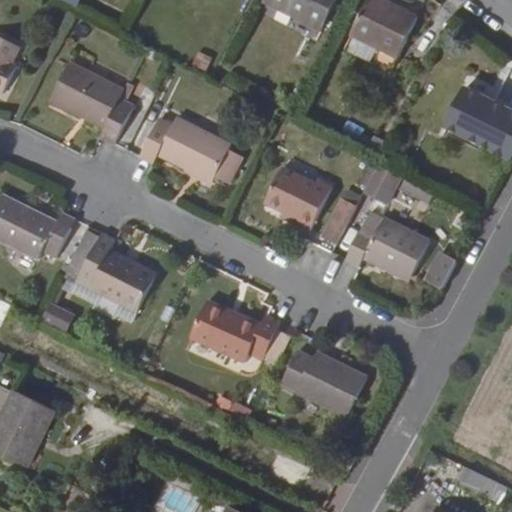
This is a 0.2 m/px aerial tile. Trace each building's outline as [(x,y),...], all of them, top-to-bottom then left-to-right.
[(336,0),(262,0),(261,3),(320,32),(336,0)] [(415,20),(377,0),(367,0),(350,36),(395,60),(415,20)] [(30,52),(1,38),(0,40),(0,93),(12,99),(26,71),(21,69),(30,52)] [(146,103),(83,71),(64,108),(96,124),(99,119),(117,128),(114,134),(109,144),(123,150),(146,103)] [(507,112),(463,89),(444,127),(488,150),(507,112)] [(117,128),(99,119),(96,124),(114,134),(117,128)] [(240,149),(187,122),(181,132),(168,125),(148,163),(162,170),(166,161),(220,189),(240,149)] [(372,170),(364,198),(392,205),(400,177),(372,170)] [(325,190),(292,172),(274,206),(294,216),(308,223),(305,228),(319,235),(341,192),(327,185),(325,190)] [(389,207),(407,217),(414,202),(396,193),(389,207)] [(44,218),(10,202),(0,223),(0,244),(45,267),(50,258),(64,264),(78,235),(65,228),(62,233),(42,223),(44,218)] [(367,211),(352,203),(332,241),(347,249),(367,211)] [(395,219),(382,212),(371,235),(383,241),(395,219)] [(308,223),(294,216),(291,220),(305,228),(308,223)] [(62,233),(65,228),(44,218),(42,223),(62,233)] [(440,242),(395,219),(383,241),(371,235),(355,266),(369,273),(374,262),(418,286),(440,242)] [(70,220),(65,228),(78,235),(83,226),(70,220)] [(109,240),(97,233),(73,282),(85,289),(109,240)] [(123,247),(109,240),(85,289),(146,319),(165,280),(118,256),(123,247)] [(347,249),(332,241),(326,252),(341,260),(347,249)] [(437,252),(422,283),(442,292),(457,261),(437,252)] [(40,323),(66,334),(74,315),(49,304),(40,323)] [(244,320),(217,307),(215,312),(241,326),(244,320)] [(241,326),(215,312),(201,342),(255,370),(260,361),(273,368),(291,330),(278,324),(273,335),(244,320),(241,326)] [(322,365),(310,360),(293,394),(355,426),(376,385),(347,371),(344,376),(322,365)] [(347,371),(324,360),(322,365),(344,376),(347,371)] [(44,406),(25,397),(5,442),(21,450),(44,406)] [(83,426),(44,406),(21,450),(62,469),(83,426)] [(366,463),(356,459),(347,476),(356,480),(366,463)] [(500,484),(471,470),(464,485),(492,499),(500,484)] [(511,495),(511,490),(500,484),(492,499),(507,506),(511,495)]
